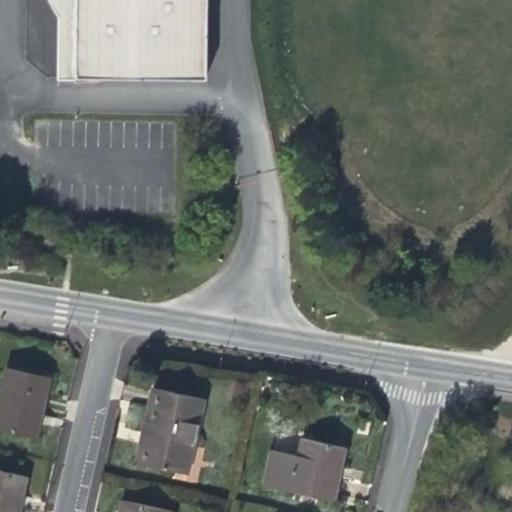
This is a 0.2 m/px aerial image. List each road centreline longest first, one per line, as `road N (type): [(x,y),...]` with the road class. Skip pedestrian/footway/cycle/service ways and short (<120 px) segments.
road 1 (tertiary): [(114,324),(425,376)]
road 2 (residential): [(114,324),(71,511)]
road 3 (residential): [(393,511),(425,376)]
